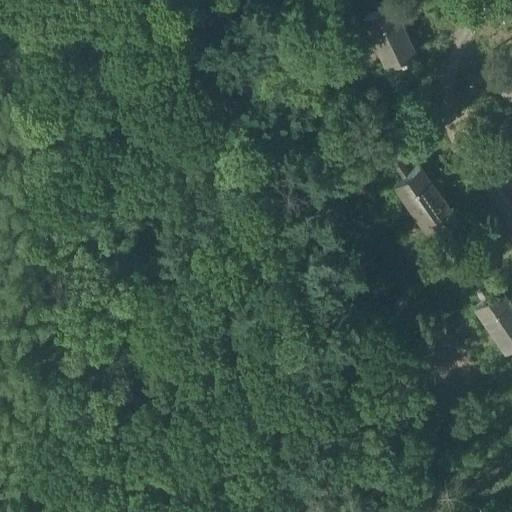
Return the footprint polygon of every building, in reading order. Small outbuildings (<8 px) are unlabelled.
[(374,0),(369,2),(361,6),(386,57),(412,44),(390,0),(374,0)] [(511,63),(506,68),(509,73),(498,80),(511,102),(511,63)] [(401,130),(382,143),(400,169),(408,163),(398,149),(409,142),(401,130)] [(400,169),(392,174),(424,220),(448,204),(417,157),(408,163),(400,169)] [(487,288),(476,273),(487,265),(481,256),(462,270),(479,293),(487,288)] [(511,337),(511,301),(496,281),(487,288),(479,293),(472,298),(505,343),(511,337)]
